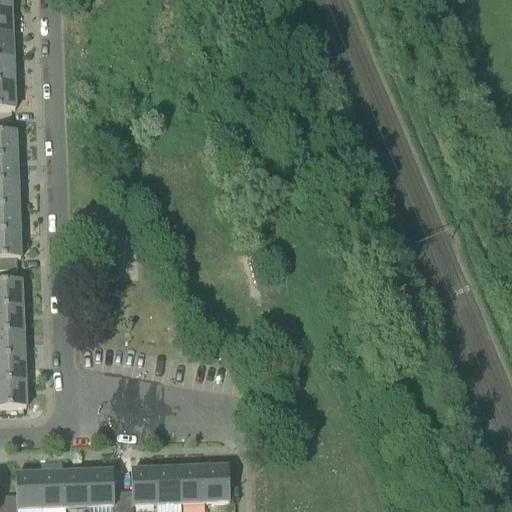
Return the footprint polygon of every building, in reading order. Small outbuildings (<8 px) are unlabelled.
[(0,0),(0,13),(10,14),(9,0),(0,0)] [(0,38),(11,38),(10,14),(0,13),(0,38)] [(0,63),(12,63),(11,38),(0,38),(0,63)] [(0,88),(13,88),(12,63),(0,63),(0,88)] [(0,113),(14,113),(13,88),(0,88),(0,113)] [(0,163),(16,163),(15,137),(0,137),(0,163)] [(0,187),(17,187),(16,163),(0,163),(0,187)] [(0,212),(18,212),(17,187),(0,187),(0,212)] [(0,237),(19,237),(18,212),(0,212),(0,237)] [(0,262),(20,262),(19,237),(0,237),(0,262)] [(0,312),(21,312),(20,286),(0,287),(0,312)] [(0,337),(22,336),(21,312),(0,312),(0,337)] [(0,362),(23,361),(22,336),(0,337),(0,362)] [(0,386),(24,386),(23,361),(0,362),(0,386)] [(24,386),(0,386),(0,412),(25,411),(24,386)] [(203,472),(179,473),(180,508),(205,507),(203,472)] [(227,472),(203,472),(205,507),(228,507),(227,472)] [(179,473),(154,474),(155,509),(180,508),(179,473)] [(131,495),(122,496),(122,511),(132,511),(132,510),(155,509),(154,474),(130,475),(131,495)] [(89,511),(88,476),(64,477),(65,511),(74,511),(88,511),(89,511)] [(122,511),(122,496),(112,496),(112,476),(88,476),(89,511),(112,511),(122,511)] [(65,511),(64,477),(39,478),(40,511),(65,511)] [(40,511),(39,478),(14,479),(15,499),(6,500),(6,511),(40,511)]
